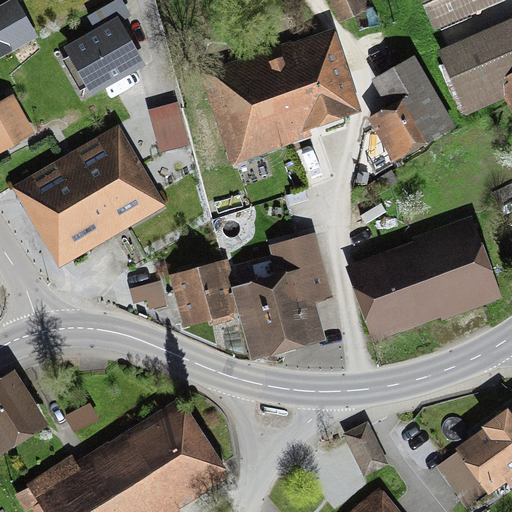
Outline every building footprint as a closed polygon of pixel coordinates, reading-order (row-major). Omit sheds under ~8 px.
[(362,0),(326,0),(339,29),(369,16),(362,0)] [(511,0),(420,0),(437,37),(511,4),(511,0)] [(0,65),(39,44),(16,3),(0,11),(0,65)] [(94,37),(62,55),(90,107),(151,73),(125,26),(133,21),(122,3),(86,23),(94,37)] [(511,26),(442,56),(468,120),(508,104),(511,112),(511,26)] [(335,41),(206,81),(233,170),(317,144),(315,137),(348,127),(344,117),(357,113),(335,41)] [(419,61),(372,86),(387,115),(370,124),(394,168),(458,134),(419,61)] [(15,100),(0,108),(0,165),(40,143),(15,100)] [(184,122),(153,129),(161,163),(192,156),(184,122)] [(122,135),(14,195),(59,274),(167,214),(122,135)] [(477,229),(346,272),(371,347),(502,303),(477,229)] [(298,268),(311,312),(335,306),(316,237),(281,247),(288,271),(298,268)] [(238,320),(229,288),(222,264),(167,279),(183,335),(238,320)] [(229,288),(238,320),(250,364),(320,344),(311,312),(298,268),(288,271),(229,288)] [(163,287),(133,294),(139,321),(169,314),(163,287)] [(15,374),(0,384),(0,459),(0,460),(50,428),(15,374)] [(74,460),(26,491),(40,511),(187,511),(231,481),(179,403),(78,467),(74,460)] [(511,412),(455,452),(489,500),(511,483),(511,412)] [(371,429),(347,438),(364,479),(388,469),(371,429)] [(392,511),(376,493),(353,511),(392,511)]
